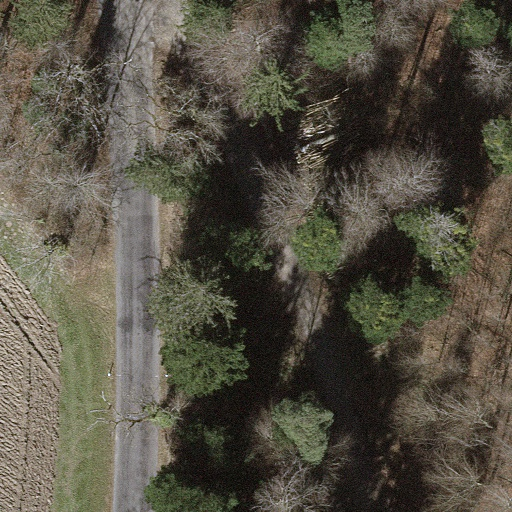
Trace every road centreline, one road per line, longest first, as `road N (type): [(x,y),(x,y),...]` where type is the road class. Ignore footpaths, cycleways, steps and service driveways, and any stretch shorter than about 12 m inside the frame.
road 1 (unclassified): [(135,511),(142,360),(136,0)]
road 2 (track): [(137,3),(208,73),(356,417)]
